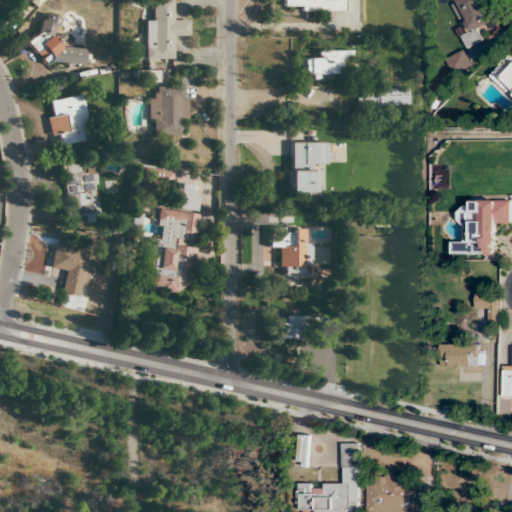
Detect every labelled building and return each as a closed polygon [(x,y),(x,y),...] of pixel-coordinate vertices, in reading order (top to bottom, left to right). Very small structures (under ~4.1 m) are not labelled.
[(174,0),(154,0),(155,20),(145,20),(145,59),(175,59),(175,38),(186,38),(186,20),(175,20),(174,0)] [(281,0),(281,11),(344,10),(343,0),(281,0)] [(495,21),(485,0),(454,0),(470,32),(462,35),(468,47),(483,40),(478,29),(495,21)] [(83,65),(84,48),(60,47),(60,36),(58,36),(59,16),(35,15),(33,54),(41,54),(40,63),(83,65)] [(304,79),(341,78),(341,59),(350,59),(350,50),(315,51),(316,60),(304,60),(304,79)] [(452,72),(470,64),(465,51),(446,58),(452,72)] [(511,59),(508,56),(490,76),(511,95),(511,59)] [(156,96),(149,96),(149,136),(186,136),(186,87),(156,87),(156,96)] [(375,89),(375,96),(369,96),(369,88),(355,88),(355,111),(407,110),(406,88),(375,89)] [(88,141),(81,95),(50,100),(52,111),(45,112),(49,137),(59,135),(60,145),(88,141)] [(325,142),(289,142),(289,194),(315,194),(315,164),(325,164),(325,142)] [(98,214),(95,169),(83,171),(82,160),(60,162),(65,217),(98,214)] [(134,203),(151,205),(154,183),(181,186),(183,172),(138,166),(134,203)] [(198,192),(178,189),(175,209),(195,212),(198,192)] [(511,200),(472,201),(472,206),(462,206),(462,243),(452,243),(452,255),(497,255),(496,223),(511,223),(511,200)] [(188,292),(196,214),(158,210),(155,239),(146,238),(141,287),(188,292)] [(309,267),(310,238),(303,238),(303,228),(269,228),(268,247),(280,248),(279,277),(301,277),(301,266),(309,267)] [(90,251),(54,244),(48,274),(63,277),(60,295),(81,299),(90,251)] [(499,293),(475,293),(475,309),(490,309),(490,322),(499,322),(499,293)] [(300,317),(283,317),(283,324),(269,324),(269,342),(300,342),(300,317)] [(479,345),(441,345),(441,367),(479,367),(479,345)] [(503,397),(511,397),(511,365),(504,365),(503,397)] [(357,444),(342,444),(342,467),(357,467),(357,444)] [(419,485),(409,484),(409,477),(367,477),(366,511),(429,511),(430,497),(419,496),(419,485)] [(355,511),(355,484),(297,484),(297,511),(355,511)]
